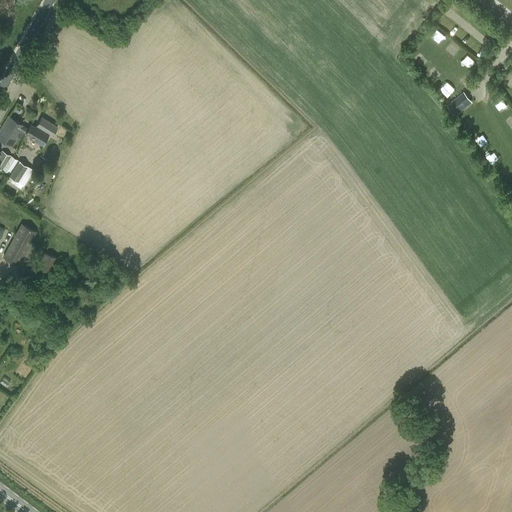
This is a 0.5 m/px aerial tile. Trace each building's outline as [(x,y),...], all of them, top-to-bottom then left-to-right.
[(457,114),(473,99),(463,88),(447,103),(457,114)] [(24,131),(26,132),(29,128),(25,125),(9,116),(0,130),(0,139),(12,147),(18,137),(20,138),(24,131)] [(42,146),(50,133),(42,127),(41,129),(32,124),(29,128),(26,132),(26,133),(36,139),(34,141),(42,146)] [(5,166),(11,156),(3,150),(0,154),(0,169),(2,171),(3,169),(5,166)] [(12,171),(19,160),(11,156),(5,166),(3,169),(10,174),(12,171)] [(10,174),(9,175),(16,180),(14,184),(21,188),(23,184),(24,185),(34,170),(19,160),(12,171),(10,174)] [(39,246),(32,241),(37,232),(22,223),(3,257),(19,266),(24,256),(32,259),(39,246)] [(51,281),(60,258),(43,252),(35,275),(51,281)]
